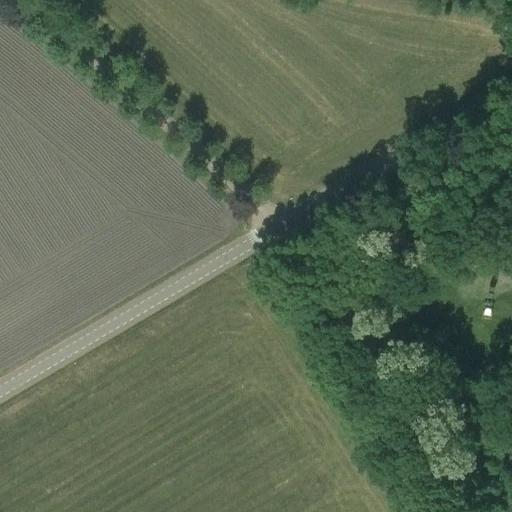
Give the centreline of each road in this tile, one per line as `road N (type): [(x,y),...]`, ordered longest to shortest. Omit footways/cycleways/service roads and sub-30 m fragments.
road 1 (unknown): [(26,0),(284,224),(326,225),(511,276)]
road 2 (unclassified): [(468,511),(284,224)]
road 3 (tertiary): [(0,396),(284,224)]
road 4 (tertiary): [(284,224),(511,90)]
